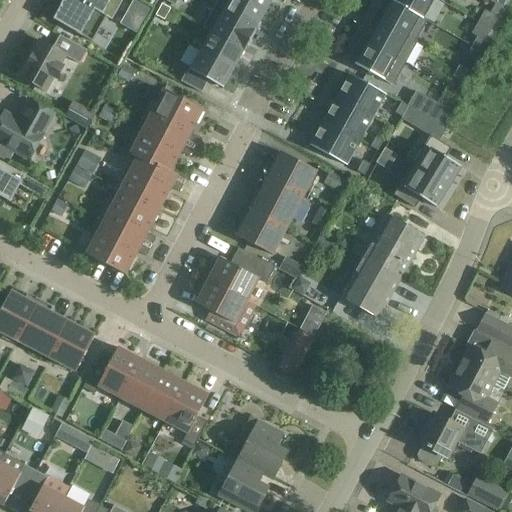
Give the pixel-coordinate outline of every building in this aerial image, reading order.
[(63,0),(60,6),(61,7),(54,20),(76,32),(75,33),(92,43),(107,18),(112,20),(123,0),(63,0)] [(223,13),(256,32),(256,31),(255,31),(257,27),(265,12),(243,0),(230,0),(223,13)] [(243,0),(265,12),(272,0),(243,0)] [(428,21),(424,19),(394,2),(391,0),(379,21),(416,42),(428,21)] [(395,0),(394,2),(424,19),(434,0),(395,0)] [(492,0),(491,2),(496,5),(503,9),(508,0),(492,0)] [(150,10),(137,2),(131,13),(144,20),(150,10)] [(162,4),(156,16),(165,21),(171,9),(162,4)] [(498,18),(503,9),(496,5),(491,14),(498,18)] [(212,32),(245,51),(256,32),(223,13),(215,8),(203,28),(212,33),(212,32)] [(418,43),(416,42),(379,21),(367,43),(406,64),(418,43)] [(207,42),(202,51),(234,69),(244,51),(245,52),(245,51),(212,32),(212,33),(207,42)] [(40,42),(20,78),(44,92),(53,77),(57,80),(63,68),(59,66),(64,57),(79,65),(87,51),(59,36),(53,48),(40,42)] [(477,38),(472,47),(480,51),(485,42),(477,38)] [(406,64),(367,43),(355,65),(394,86),(406,64)] [(472,47),(467,56),(475,60),(480,51),(472,47)] [(234,69),(202,51),(191,70),(189,68),(181,82),(202,93),(209,81),(224,89),(224,88),(226,83),(234,69)] [(124,65),(117,77),(129,84),(136,72),(124,65)] [(468,71),(459,66),(453,77),(462,82),(468,71)] [(387,96),(350,75),(336,98),(374,119),(387,96)] [(156,105),(153,103),(143,121),(147,123),(195,148),(200,139),(191,134),(203,111),(164,91),(156,105)] [(323,122),(361,143),(374,119),(336,98),(323,122)] [(28,160),(54,115),(29,101),(19,121),(5,113),(0,121),(0,144),(0,145),(14,152),(28,160)] [(396,114),(403,118),(409,107),(402,103),(396,114)] [(443,127),(452,111),(437,103),(429,118),(443,127)] [(110,124),(117,111),(106,105),(99,118),(110,124)] [(413,125),(420,114),(409,107),(403,118),(402,118),(404,119),(413,125)] [(169,176),(171,172),(181,153),(190,157),(195,148),(147,123),(143,121),(134,140),(137,142),(130,155),(134,157),(169,176)] [(361,143),(323,122),(310,146),(347,166),(361,143)] [(80,133),(76,126),(69,129),(73,137),(80,133)] [(431,136),(412,166),(449,188),(462,168),(446,158),(452,149),(431,136)] [(377,137),(371,147),(378,151),(384,141),(377,137)] [(0,145),(0,157),(8,162),(14,152),(0,145)] [(388,148),(380,162),(393,169),(401,155),(388,148)] [(88,172),(96,156),(86,150),(77,166),(88,172)] [(260,193),(249,212),(286,231),(304,197),(307,198),(315,185),(311,183),(317,172),(281,153),(274,165),(269,163),(263,173),(254,190),(260,193)] [(160,211),(171,189),(180,193),(186,182),(178,177),(178,176),(171,172),(169,176),(134,157),(124,176),(128,177),(121,191),(160,211)] [(363,161),(357,172),(364,176),(370,165),(363,161)] [(0,197),(10,203),(20,186),(25,176),(0,162),(0,197)] [(412,166),(394,195),(416,209),(422,199),(437,208),(449,188),(412,166)] [(80,187),(87,174),(76,168),(69,181),(80,187)] [(340,193),(346,181),(336,175),(329,187),(340,193)] [(43,187),(25,176),(20,186),(38,196),(43,187)] [(113,206),(109,203),(100,221),(104,223),(152,248),(157,238),(148,234),(160,211),(121,191),(113,206)] [(62,218),(69,206),(58,200),(51,212),(62,218)] [(322,229),(331,212),(321,207),(312,224),(322,229)] [(273,256),(286,231),(249,212),(236,237),(273,256)] [(364,259),(363,260),(400,281),(425,238),(388,217),(369,249),(358,243),(353,252),(364,259)] [(87,255),(126,276),(138,253),(147,257),(152,248),(104,223),(100,221),(90,240),(94,242),(87,255)] [(321,236),(316,244),(331,252),(335,244),(321,236)] [(231,264),(221,259),(209,282),(248,302),(259,280),(267,284),(276,268),(239,249),(231,264)] [(279,270),(296,279),(303,266),(287,257),(279,270)] [(378,319),(400,281),(363,260),(341,298),(378,319)] [(511,269),(502,289),(511,294),(511,269)] [(306,282),(298,278),(292,289),(303,295),(305,290),(306,282)] [(256,306),(248,302),(209,282),(197,305),(211,312),(207,320),(240,338),(256,306)] [(34,304),(11,293),(0,314),(0,333),(52,360),(71,324),(51,313),(54,308),(37,299),(34,304)] [(511,328),(486,315),(478,332),(492,339),(511,349),(511,328)] [(76,373),(96,337),(71,324),(52,360),(76,373)] [(300,357),(311,336),(297,329),(286,350),(300,357)] [(459,368),(505,392),(511,377),(511,349),(492,339),(485,354),(470,347),(459,368)] [(96,395),(99,388),(121,400),(142,361),(119,349),(107,370),(97,364),(84,389),(96,395)] [(164,372),(142,361),(121,400),(143,411),(164,372)] [(455,411),(472,420),(486,427),(505,392),(459,368),(448,389),(462,397),(455,411)] [(143,411),(166,423),(186,384),(164,372),(143,411)] [(24,387),(12,381),(6,394),(17,400),(24,387)] [(209,396),(186,384),(166,423),(188,435),(184,441),(195,447),(209,421),(199,416),(209,396)] [(55,401),(50,411),(63,418),(68,407),(55,401)] [(33,409),(27,419),(44,428),(49,417),(33,409)] [(486,427),(472,420),(466,432),(434,415),(419,445),(422,447),(417,456),(419,460),(433,468),(438,466),(443,457),(447,460),(456,443),(481,455),(494,431),(486,427)] [(239,462),(264,475),(273,479),(287,452),(278,448),(284,435),(250,417),(236,444),(246,449),(239,462)] [(94,440),(78,432),(71,445),(87,453),(94,440)] [(107,432),(102,441),(121,451),(125,442),(115,436),(107,432)] [(123,452),(136,459),(142,447),(129,440),(123,452)] [(194,453),(205,459),(210,449),(199,443),(194,453)] [(511,470),(511,448),(503,466),(511,470)] [(143,466),(175,482),(182,470),(150,453),(143,466)] [(12,490),(23,496),(36,471),(5,455),(0,463),(0,503),(4,506),(12,490)] [(264,475),(239,462),(230,479),(221,474),(211,491),(249,511),(254,511),(268,488),(259,483),(264,475)] [(56,511),(64,497),(69,489),(36,471),(23,496),(34,502),(28,511),(56,511)] [(449,474),(444,483),(460,492),(465,483),(449,474)] [(477,474),(466,496),(496,511),(508,490),(477,474)] [(400,508),(398,511),(431,511),(439,496),(403,478),(390,503),(400,508)] [(83,507),(64,497),(56,511),(96,511),(100,506),(88,499),(83,507)] [(490,511),(464,498),(457,511),(490,511)]
